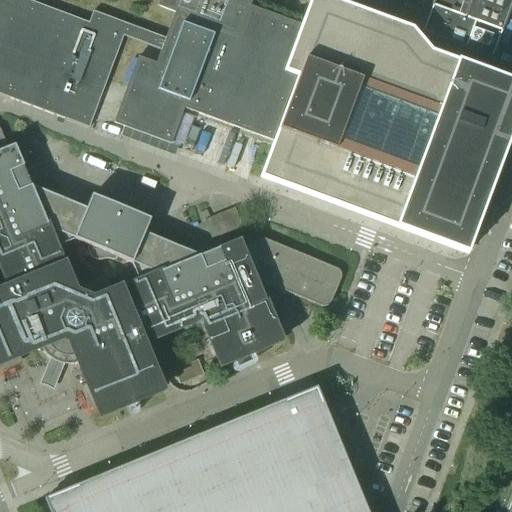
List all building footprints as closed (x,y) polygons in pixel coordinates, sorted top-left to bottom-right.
[(0,0),(0,96),(88,129),(122,37),(160,51),(155,65),(137,58),(113,124),(126,129),(146,136),(169,145),(183,109),(273,142),(271,148),(263,169),(260,179),(275,184),(452,250),(452,251),(466,256),(511,133),(511,83),(432,54),(411,30),(330,0),(309,0),(300,26),(249,7),(251,0),(158,0),(156,7),(174,13),(164,40),(92,12),(88,24),(21,0),(0,0)] [(491,59),(511,0),(433,0),(421,33),(491,59)] [(259,289),(267,286),(319,308),(322,308),(324,308),(326,307),(328,305),(330,303),(339,281),(340,278),(340,276),(339,273),(337,271),(335,270),(261,239),(242,247),(239,240),(198,257),(144,234),(149,221),(105,203),(91,197),(85,210),(30,187),(13,147),(7,149),(0,132),(0,271),(7,289),(0,292),(0,364),(40,348),(43,353),(45,356),(49,360),(48,362),(48,364),(48,367),(49,369),(51,370),(53,371),(56,371),(58,371),(60,369),(62,368),(63,365),(68,366),(72,365),(77,364),(99,417),(161,392),(142,345),(200,321),(219,368),(281,342),(259,289)] [(241,228),(240,226),(233,209),(203,222),(210,241),(241,228)] [(45,499),(43,500),(48,511),(366,511),(330,424),(328,418),(324,410),(323,405),(316,388),(314,389),(282,402),(76,486),(45,499)]
